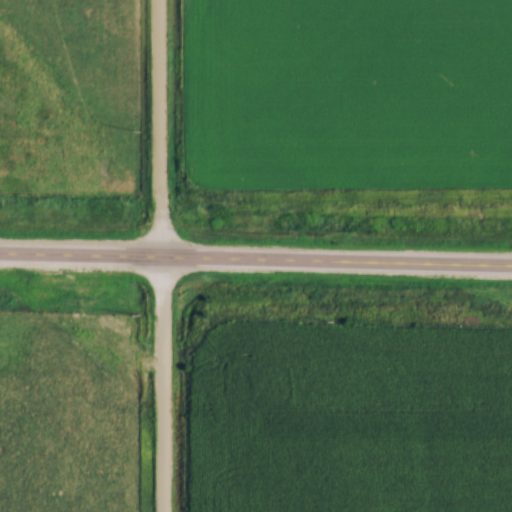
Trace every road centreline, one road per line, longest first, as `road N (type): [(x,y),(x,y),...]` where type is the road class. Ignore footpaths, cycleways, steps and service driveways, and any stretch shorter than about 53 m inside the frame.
road 1 (secondary): [(0,262),(511,270)]
road 2 (residential): [(161,511),(157,0)]
